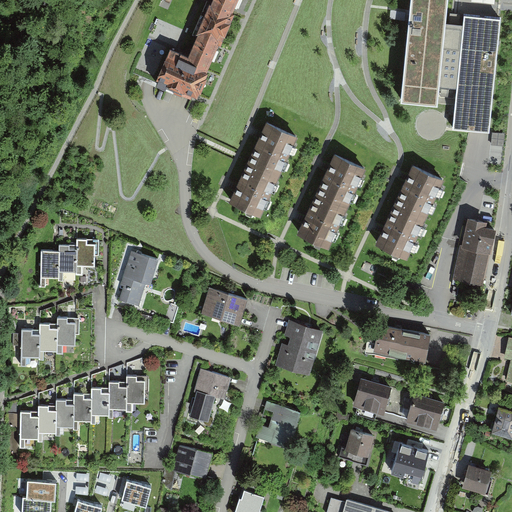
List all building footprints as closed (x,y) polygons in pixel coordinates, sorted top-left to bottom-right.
[(208,0),(206,6),(191,0),(190,0),(177,33),(191,39),(183,59),(166,52),(153,82),(183,94),(181,99),(190,103),(233,0),(208,0)] [(447,0),(411,0),(401,101),(437,104),(439,87),(457,89),(453,128),(488,131),(499,20),(465,16),(464,25),(445,24),(447,0)] [(442,115),(427,113),(424,135),(438,137),(442,115)] [(256,221),(293,139),(261,125),(224,207),(256,221)] [(361,173),(330,158),(293,238),(324,253),(361,173)] [(401,262),(439,183),(409,168),(371,248),(401,262)] [(453,279),(483,286),(496,229),(487,227),(488,223),(468,219),(453,279)] [(91,260),(95,260),(95,245),(74,245),(74,251),(56,250),(56,257),(39,256),(37,290),(40,290),(40,282),(54,282),(54,286),(64,286),(65,277),(71,277),(71,280),(79,280),(79,270),(90,271),(91,260)] [(117,306),(136,311),(142,289),(147,290),(154,264),(128,257),(118,291),(121,291),(117,306)] [(240,326),(248,300),(211,288),(202,315),(240,326)] [(35,336),(18,335),(17,369),(21,369),(21,361),(33,362),(33,365),(52,365),(53,357),(59,357),(59,348),(70,349),(70,339),(75,339),(75,324),(53,323),(52,329),(36,329),(35,336)] [(321,335),(301,329),(285,324),(281,341),(286,342),(283,351),(277,349),(271,371),(307,381),(321,335)] [(374,328),(369,357),(422,367),(427,338),(415,336),(374,328)] [(502,385),(511,387),(511,343),(505,342),(500,363),(507,364),(502,385)] [(227,382),(196,373),(190,396),(193,396),(186,421),(204,426),(211,401),(221,404),(227,382)] [(37,421),(20,421),(20,457),(26,457),(26,449),(37,449),(37,451),(41,451),(42,441),(54,441),(54,429),(69,429),(69,433),(72,433),(72,424),(87,424),(87,427),(90,427),(90,418),(104,419),(104,421),(108,421),(108,412),(122,412),(122,416),(127,416),(127,407),(139,407),(139,385),(132,385),(132,380),(119,380),(119,385),(103,385),(103,391),(85,391),(85,401),(81,401),(81,397),(68,397),(68,405),(52,405),(51,411),(37,411),(37,421)] [(379,417),(387,391),(356,382),(348,408),(355,411),(353,419),(372,425),(375,416),(379,417)] [(431,433),(439,407),(409,397),(401,424),(431,433)] [(284,451),(295,415),(264,405),(253,442),(284,451)] [(511,415),(494,410),(486,435),(508,441),(511,429),(511,415)] [(335,462),(363,470),(367,460),(363,459),(370,439),(347,432),(341,452),(339,451),(335,462)] [(413,475),(420,453),(396,446),(389,468),(413,475)] [(168,474),(201,482),(207,457),(174,449),(168,474)] [(484,483),(487,474),(463,467),(457,490),(484,497),(487,484),(484,483)] [(90,476),(78,474),(77,482),(90,483),(90,476)] [(114,478),(101,474),(100,481),(112,485),(114,478)] [(158,488),(167,494),(171,476),(162,474),(158,488)] [(58,481),(29,480),(28,498),(53,499),(57,499),(58,481)] [(154,487),(128,481),(124,501),(149,507),(154,487)] [(110,490),(98,487),(96,494),(108,497),(110,490)] [(90,490),(77,489),(77,496),(89,497),(90,490)] [(255,511),(259,500),(239,493),(236,501),(234,500),(230,511),(255,511)] [(51,511),(53,499),(28,498),(24,497),(23,511),(51,511)] [(102,511),(104,506),(79,500),(76,511),(102,511)] [(136,511),(138,507),(126,503),(124,510),(130,511),(136,511)] [(372,511),(342,504),(341,507),(327,503),(325,511),(372,511)]
